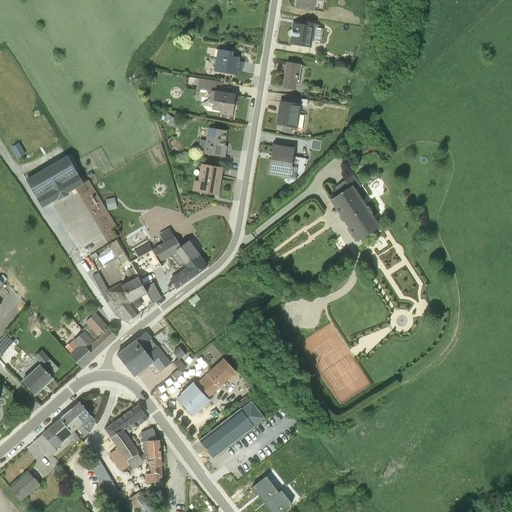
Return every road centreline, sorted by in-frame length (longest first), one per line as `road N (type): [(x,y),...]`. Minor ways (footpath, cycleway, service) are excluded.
road 1 (residential): [(276,0),(231,247),(112,348),(104,375)]
road 2 (tertiary): [(229,511),(134,386),(104,375)]
road 3 (tertiary): [(104,375),(69,389),(0,452)]
